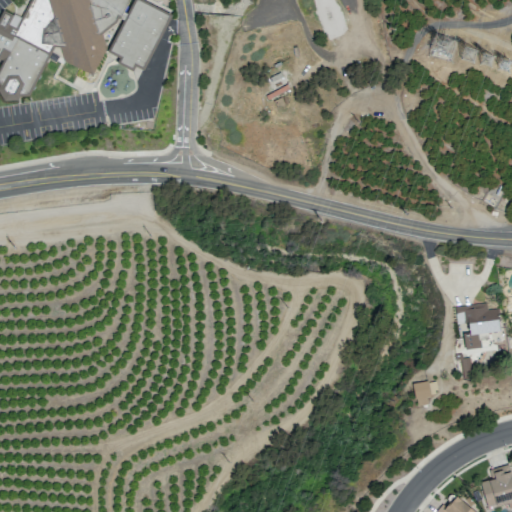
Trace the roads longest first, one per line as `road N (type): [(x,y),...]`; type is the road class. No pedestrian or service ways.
road 1 (tertiary): [(257,190),(387,223),(511,237)]
road 2 (residential): [(511,429),(456,452),(423,478),(399,511)]
